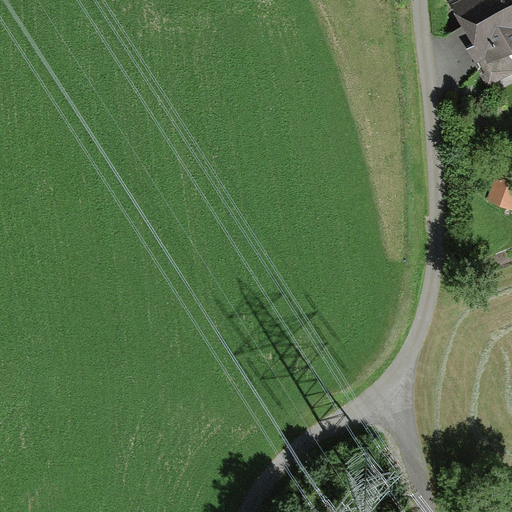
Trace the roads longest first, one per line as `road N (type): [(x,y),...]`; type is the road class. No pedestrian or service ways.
road 1 (unclassified): [(385,387),(419,332),(431,277),(434,142),(419,0)]
road 2 (unclassified): [(385,387),(277,471),(249,511)]
road 3 (unclassified): [(421,511),(385,387)]
